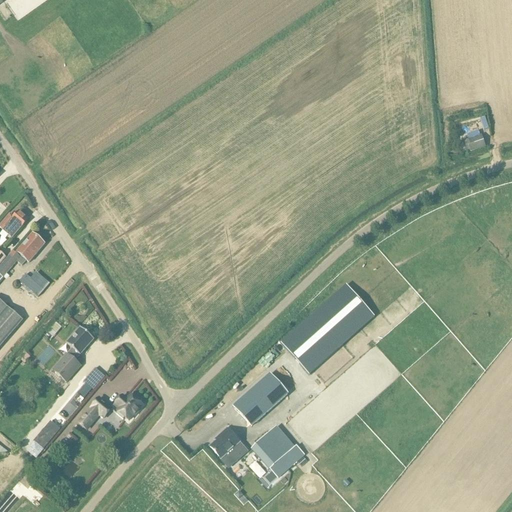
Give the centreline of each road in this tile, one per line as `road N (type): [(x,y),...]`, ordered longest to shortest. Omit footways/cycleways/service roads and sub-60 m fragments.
road 1 (unclassified): [(173,415),(368,225),(429,190),(511,165)]
road 2 (unclassified): [(173,415),(0,147)]
road 3 (unclassified): [(91,511),(173,415)]
